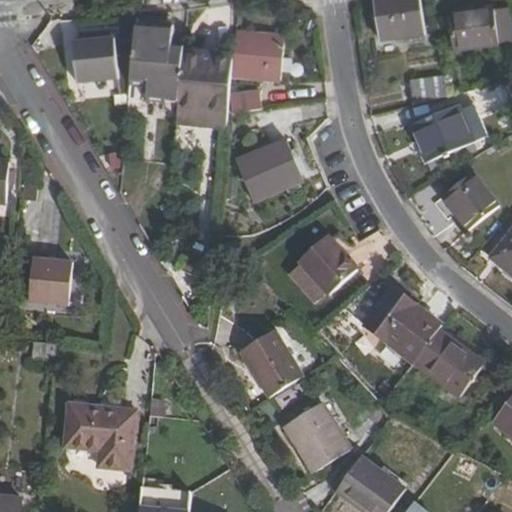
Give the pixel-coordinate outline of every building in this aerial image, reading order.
[(423,0),(382,0),(378,1),(385,41),(429,34),(423,0)] [(511,46),(511,16),(511,13),(496,15),(501,48),(511,46)] [(456,56),(501,48),(496,15),(451,21),(456,56)] [(154,19),(153,26),(175,28),(175,21),(154,19)] [(132,85),(132,88),(150,90),(149,107),(153,107),(153,102),(165,103),(164,109),(168,109),(169,103),(182,104),(186,60),(173,58),(174,49),(175,28),(153,26),(137,25),(136,42),(132,85)] [(235,61),(234,81),(282,83),(286,41),(238,38),(235,61)] [(86,49),(83,90),(132,85),(136,42),(86,49)] [(78,91),(83,90),(86,49),(73,51),(78,91)] [(186,60),(186,57),(186,50),(174,49),(173,58),(186,60)] [(180,124),(229,129),(231,116),(232,102),(234,81),(235,61),(186,57),(186,60),(182,104),(180,124)] [(410,89),(415,106),(447,97),(445,80),(410,89)] [(231,116),(256,112),(255,98),(232,102),(231,116)] [(424,142),(433,161),(473,144),(458,110),(412,129),(419,143),(424,142)] [(424,165),(433,161),(424,142),(419,143),(415,145),(424,165)] [(244,168),(261,209),(308,188),(292,148),(244,168)] [(0,165),(0,206),(9,207),(13,167),(0,165)] [(443,199),(470,233),(501,208),(475,174),(443,199)] [(466,236),(470,233),(443,199),(435,206),(451,226),(456,223),(466,236)] [(511,238),(495,259),(511,272),(511,238)] [(303,265),(332,299),(360,273),(331,239),(303,265)] [(32,303),(62,306),(66,263),(52,262),(53,256),(37,254),(32,303)] [(66,263),(62,306),(72,307),(76,264),(66,263)] [(238,281),(243,287),(250,281),(244,275),(238,281)] [(440,334),(444,329),(441,327),(394,290),(365,328),(368,331),(388,346),(414,367),(416,365),(440,334)] [(488,364),(444,329),(440,334),(456,347),(454,351),(481,374),(488,364)] [(388,346),(368,331),(361,340),(380,356),(388,346)] [(244,353),(270,399),(307,378),(280,332),(244,353)] [(440,334),(416,365),(461,400),(481,374),(454,351),(456,347),(440,334)] [(37,360),(56,362),(58,346),(38,344),(37,360)] [(511,439),(511,400),(493,423),(511,439)] [(139,411),(66,403),(63,451),(95,453),(96,471),(133,476),(139,411)] [(286,427),(316,475),(354,451),(324,403),(286,427)] [(363,511),(390,479),(364,458),(339,491),(363,511)] [(496,502),(507,475),(492,469),(481,495),(496,502)] [(387,511),(405,491),(390,479),(363,511),(387,511)] [(193,511),(195,492),(188,492),(146,488),(143,511),(193,511)] [(0,511),(24,511),(25,499),(0,496),(0,511)]
